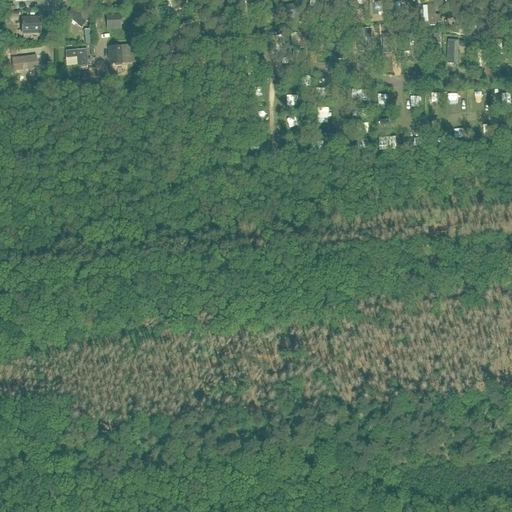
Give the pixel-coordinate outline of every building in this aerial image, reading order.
[(297,4),(270,10),(272,22),(299,17),(297,4)] [(225,21),(221,5),(200,10),(200,11),(199,12),(200,15),(201,16),(201,17),(215,14),(217,23),(225,21)] [(66,17),(80,28),(89,18),(75,6),(66,17)] [(107,30),(120,29),(119,16),(106,16),(107,30)] [(39,33),(39,19),(22,19),(23,34),(39,33)] [(109,65),(123,64),(122,47),(108,48),(109,65)] [(65,52),(66,59),(79,58),(80,67),(88,66),(86,50),(65,52)] [(37,69),(36,57),(12,59),(13,68),(24,66),(25,70),(37,69)]
